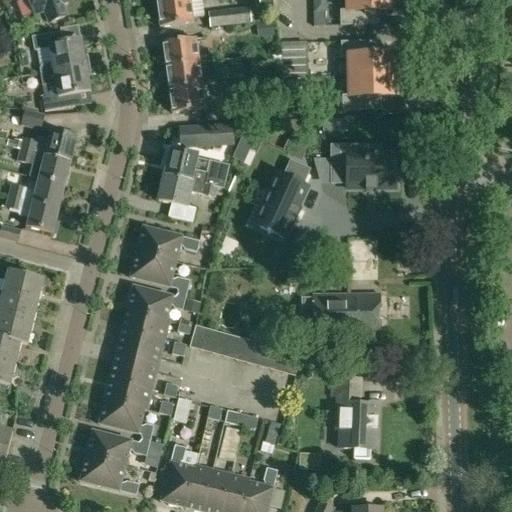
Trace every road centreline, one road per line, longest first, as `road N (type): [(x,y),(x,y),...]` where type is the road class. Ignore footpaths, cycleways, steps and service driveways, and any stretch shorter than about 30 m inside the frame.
road 1 (residential): [(31,511),(129,114),(111,0)]
road 2 (tertiary): [(452,511),(456,169)]
road 3 (tertiary): [(456,169),(473,0)]
road 4 (residential): [(511,306),(510,178)]
